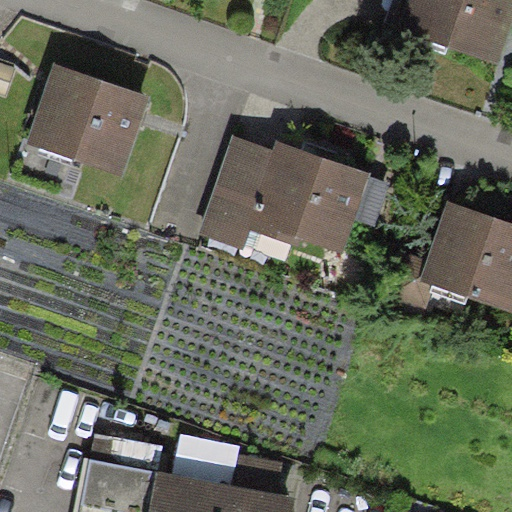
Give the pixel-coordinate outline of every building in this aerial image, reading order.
[(511,0),(405,0),(393,39),(490,69),(511,0)] [(137,100),(50,70),(21,151),(109,182),(137,100)] [(263,152),(226,140),(193,237),(238,252),(244,235),(331,264),(346,219),(368,226),(381,185),(265,146),(263,152)] [(511,289),(511,230),(442,207),(414,288),(502,318),(511,289)] [(280,511),(282,502),(81,468),(73,511),(280,511)]
